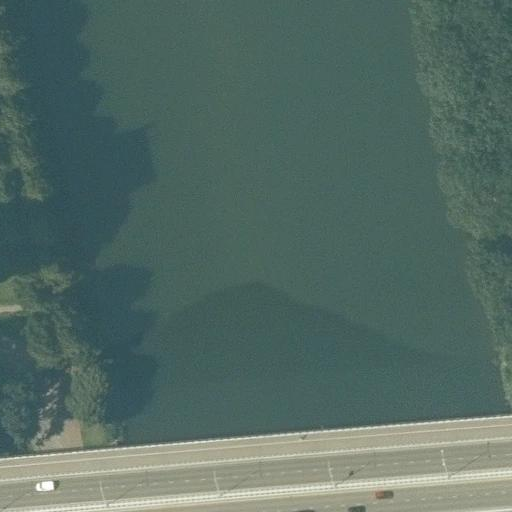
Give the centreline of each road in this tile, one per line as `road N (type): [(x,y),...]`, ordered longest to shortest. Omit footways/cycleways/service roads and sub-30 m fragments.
road 1 (primary): [(511,459),(0,504)]
road 2 (primary): [(314,511),(511,495)]
road 3 (unclassified): [(0,343),(33,368),(70,511)]
